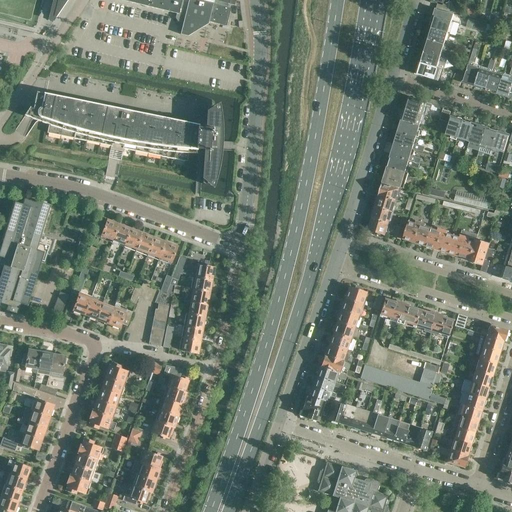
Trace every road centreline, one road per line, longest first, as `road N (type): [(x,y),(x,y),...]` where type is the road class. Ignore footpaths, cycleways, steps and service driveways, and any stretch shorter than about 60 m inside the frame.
road 1 (primary): [(227,511),(321,233),(372,0)]
road 2 (primary): [(337,0),(295,232),(209,511)]
road 3 (tertiary): [(0,175),(76,186),(243,246)]
road 4 (tertiary): [(243,246),(255,155),(254,0)]
road 5 (residential): [(337,266),(511,320)]
road 6 (residential): [(37,511),(93,346)]
road 7 (residential): [(511,291),(346,237)]
road 8 (tertiary): [(346,237),(394,78)]
road 9 (tertiary): [(283,423),(337,266)]
road 10 (residential): [(160,511),(207,368)]
road 11 (residential): [(412,466),(283,423)]
road 12 (residential): [(207,368),(243,246)]
road 13 (residential): [(511,116),(394,78)]
